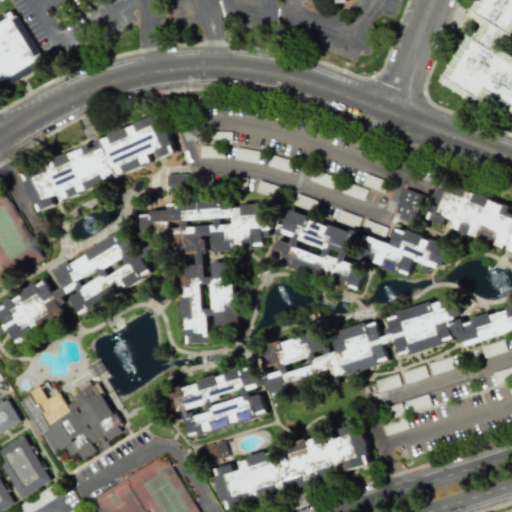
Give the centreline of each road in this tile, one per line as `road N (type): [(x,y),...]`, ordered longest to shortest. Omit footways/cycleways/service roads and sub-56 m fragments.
road 1 (tertiary): [(0,140),(121,80),(210,68),(298,81),(511,160)]
road 2 (secondary): [(511,452),(324,511)]
road 3 (residential): [(390,115),(434,0)]
